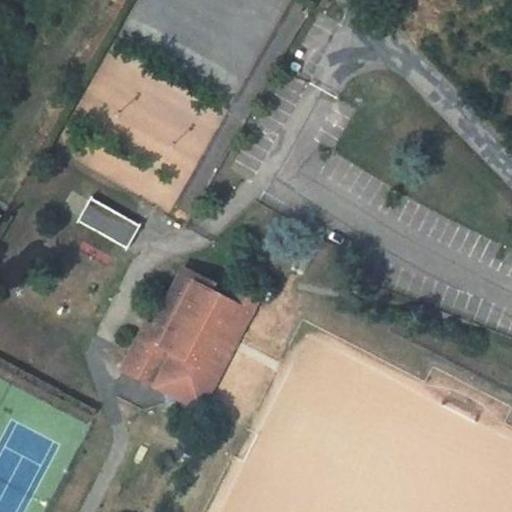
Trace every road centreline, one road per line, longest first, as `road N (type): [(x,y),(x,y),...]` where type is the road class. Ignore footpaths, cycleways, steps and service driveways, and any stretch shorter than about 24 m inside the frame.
road 1 (residential): [(511,158),(356,0)]
road 2 (track): [(92,0),(0,157)]
